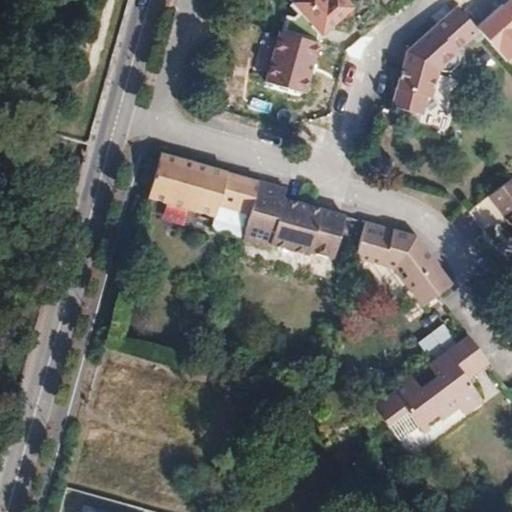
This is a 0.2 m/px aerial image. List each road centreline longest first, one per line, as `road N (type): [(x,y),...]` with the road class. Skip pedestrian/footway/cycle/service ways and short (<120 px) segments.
road 1 (residential): [(117,125),(11,511)]
road 2 (residential): [(334,196),(425,226),(511,333)]
road 3 (residential): [(117,125),(334,196)]
road 4 (residential): [(334,196),(375,59),(435,0)]
road 5 (residential): [(152,0),(117,125)]
